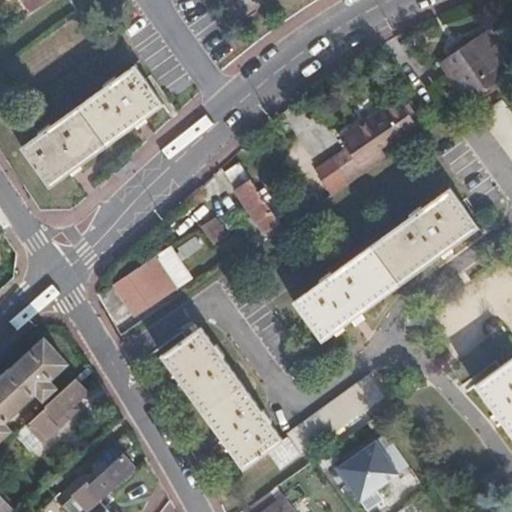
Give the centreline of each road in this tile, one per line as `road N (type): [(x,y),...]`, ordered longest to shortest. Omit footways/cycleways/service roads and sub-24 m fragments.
road 1 (residential): [(56,277),(196,511)]
road 2 (residential): [(56,277),(230,110)]
road 3 (residential): [(230,110),(321,37),(390,0)]
road 4 (residential): [(230,110),(160,0)]
